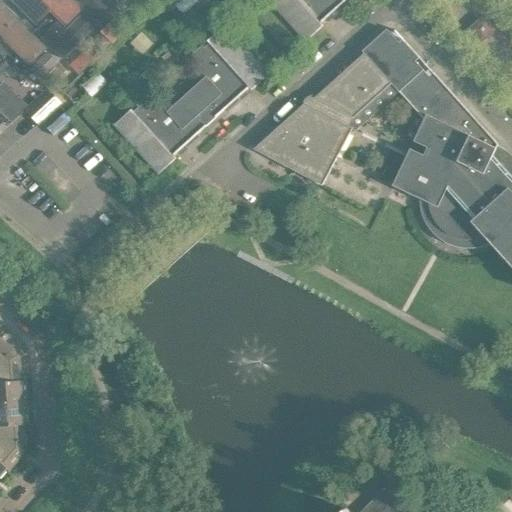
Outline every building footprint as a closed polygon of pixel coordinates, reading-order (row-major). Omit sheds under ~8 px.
[(71,0),(14,0),(38,24),(50,12),(69,31),(86,14),(71,0)] [(74,0),(89,14),(98,23),(113,7),(106,0),(74,0)] [(184,11),(197,0),(176,0),(175,1),(184,11)] [(268,0),(304,39),(304,40),(304,41),(322,25),(320,22),(320,21),(321,22),(331,12),(333,15),(346,3),(344,1),(344,0),(268,0)] [(4,2),(0,6),(0,34),(31,64),(49,46),(4,2)] [(484,13),(470,25),(483,40),(497,27),(484,13)] [(64,58),(98,24),(99,23),(98,23),(89,14),(67,35),(49,16),(36,29),(64,58)] [(248,87),(251,89),(268,73),(268,72),(267,73),(224,26),(225,25),(224,24),(206,40),(209,43),(203,47),(201,45),(191,54),(200,64),(193,70),(203,81),(171,109),(162,98),(155,105),(146,95),(136,104),(138,106),(133,111),(131,108),(112,126),(113,127),(114,126),(149,163),(157,172),(156,173),(157,174),(175,158),(172,155),(184,145),(186,148),(199,136),(197,133),(224,109),(227,111),(240,99),(237,97),(248,87)] [(362,50),(363,52),(391,83),(416,110),(404,135),(414,140),(413,140),(427,147),(423,155),(410,148),(392,185),(419,198),(419,201),(419,205),(419,209),(420,212),(420,216),(421,220),(423,223),(425,227),(426,230),(429,233),(431,236),(434,238),(437,241),(440,243),(443,245),(446,247),(450,248),(453,249),(457,250),(461,251),(464,251),(468,251),(472,250),(476,250),(479,249),(482,248),(485,246),(488,245),(491,243),(511,266),(511,176),(509,174),(511,171),(511,161),(505,154),(497,160),(492,155),(497,143),(395,29),(394,30),(402,39),(398,42),(386,29),(362,50)] [(0,84),(20,65),(0,45),(0,84)] [(43,78),(59,63),(48,51),(33,66),(43,78)] [(352,118),(391,83),(363,52),(315,96),(313,95),(253,149),(321,185),(336,158),(352,130),(349,128),(352,118)] [(91,96),(104,84),(95,74),(82,85),(91,96)] [(0,111),(10,121),(23,108),(0,85),(0,111)] [(47,88),(28,106),(31,110),(28,113),(38,125),(61,104),(47,88)] [(0,381),(19,380),(17,354),(0,339),(0,381)] [(0,381),(0,403),(24,402),(22,379),(19,380),(0,381)] [(24,402),(0,403),(0,424),(22,423),(22,424),(26,424),(24,402)] [(0,464),(4,467),(3,468),(6,470),(24,450),(22,424),(22,423),(0,424),(0,464)] [(427,511),(392,478),(358,511),(341,511),(342,511),(341,511),(427,511)]
